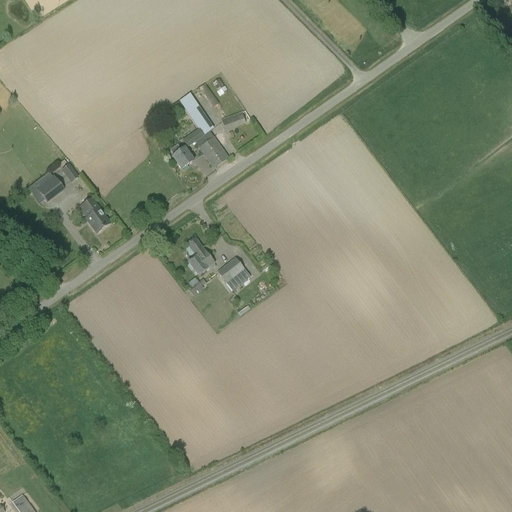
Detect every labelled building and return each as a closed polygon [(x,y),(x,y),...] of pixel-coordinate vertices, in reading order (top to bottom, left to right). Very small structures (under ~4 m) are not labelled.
[(211,108),(218,105),(210,87),(203,90),(211,108)] [(214,139),(209,133),(214,130),(190,95),(179,102),(198,130),(182,141),(187,149),(195,144),(213,170),(229,160),(214,139)] [(241,114),(221,121),(225,132),(245,124),(241,114)] [(186,150),(181,153),(177,146),(170,151),(174,158),(173,159),(181,170),(194,162),(186,150)] [(65,162),(61,165),(72,180),(76,178),(65,162)] [(36,190),(47,205),(64,191),(53,177),(52,178),(49,173),(33,185),(37,189),(36,190)] [(91,201),(80,209),(87,219),(88,218),(99,232),(109,225),(91,201)] [(198,277),(205,272),(215,265),(195,239),(186,245),(195,258),(188,264),(198,277)] [(235,259),(217,274),(226,285),(244,271),(235,259)] [(192,289),(190,291),(194,297),(203,290),(201,287),(205,284),(203,280),(198,284),(192,289)] [(34,511),(22,496),(12,504),(17,511),(34,511)]
